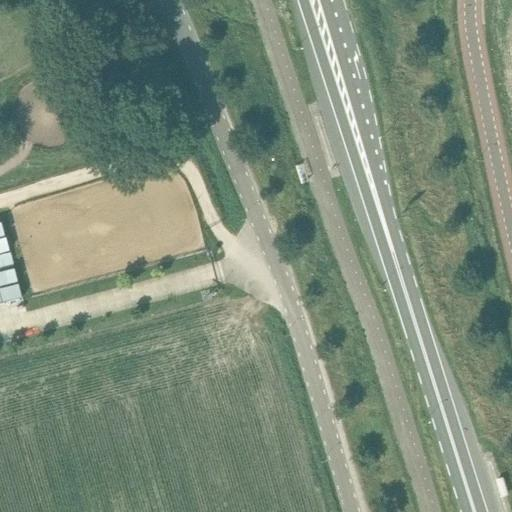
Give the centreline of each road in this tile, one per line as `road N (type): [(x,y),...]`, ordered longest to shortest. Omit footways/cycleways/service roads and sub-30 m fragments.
road 1 (unclassified): [(355,511),(303,329),(168,0)]
road 2 (unclassified): [(481,511),(317,0)]
road 3 (unknown): [(0,205),(145,157),(178,166),(192,180),(229,253),(244,259),(269,245)]
road 4 (unclassified): [(470,0),(511,203)]
